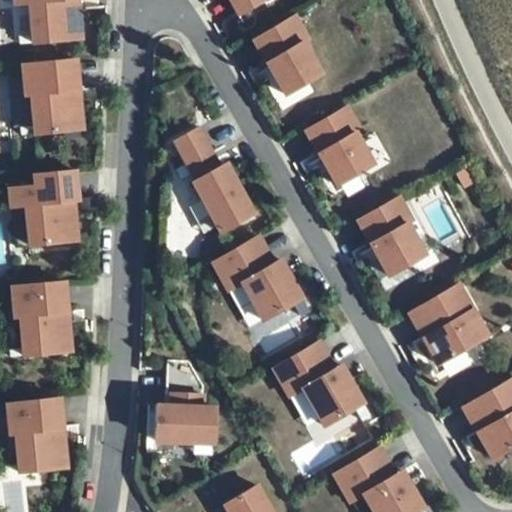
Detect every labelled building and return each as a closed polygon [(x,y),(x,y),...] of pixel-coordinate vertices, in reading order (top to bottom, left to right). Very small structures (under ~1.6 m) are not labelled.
[(18,0),(18,1),(21,1),(29,0),(33,0),(38,32),(25,34),(26,41),(87,33),(82,0),(18,0)] [(301,8),(259,32),(276,59),(291,86),(315,73),(328,66),(310,34),(315,32),(301,8)] [(82,53),(27,58),(31,89),(36,88),(39,120),(27,121),(28,128),(88,123),(82,53)] [(334,153),(355,184),(390,159),(375,138),(369,130),(374,127),(359,104),(319,132),(334,153)] [(200,174),(228,224),(261,205),(233,155),(227,158),(224,161),(220,153),(223,152),(205,120),(181,133),(194,155),(183,161),(188,171),(199,165),(205,162),(209,169),(203,172),(200,174)] [(205,162),(199,165),(203,172),(209,169),(205,162)] [(40,179),(14,181),(16,200),(18,200),(31,198),(34,231),(22,232),(22,240),(84,234),(80,194),(84,193),(81,164),(39,168),(40,179)] [(409,188),(367,213),(383,240),(399,267),(436,246),(417,215),(422,212),(409,188)] [(267,227),(220,254),(237,282),(239,280),(250,274),(272,311),(303,293),(310,307),(319,301),(296,263),(289,251),(282,254),(267,227)] [(470,274),(420,304),(434,328),(446,349),(449,355),(499,326),(470,274)] [(72,276),(18,283),(22,314),(28,313),(32,344),(20,346),(20,353),(81,345),(72,276)] [(329,333),(283,360),(299,387),(312,380),(334,417),(365,399),(373,412),(381,407),(358,368),(351,356),(344,360),(329,333)] [(165,397),(164,433),(222,435),(223,399),(212,399),(213,378),(198,354),(176,353),(175,386),(180,387),(179,398),(165,397)] [(511,375),(475,397),(490,422),(502,443),(505,448),(511,443),(511,375)] [(67,391),(14,396),(17,427),(22,426),(26,459),(14,461),(14,467),(75,460),(67,391)] [(316,446),(374,417),(368,404),(318,428),(300,391),(291,395),(316,446)] [(391,438),(345,465),(361,493),(364,491),(374,485),(390,511),(414,511),(427,505),(431,511),(442,511),(420,473),(414,461),(407,465),(391,438)] [(288,511),(268,476),(234,496),(243,511),(288,511)]
